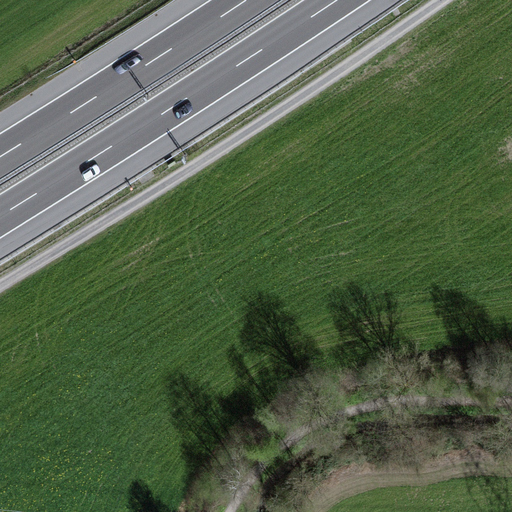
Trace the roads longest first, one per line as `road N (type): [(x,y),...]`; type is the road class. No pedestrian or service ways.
road 1 (track): [(0,299),(218,174),(472,0)]
road 2 (motorway): [(0,218),(340,0)]
road 3 (motorway): [(244,0),(0,155)]
